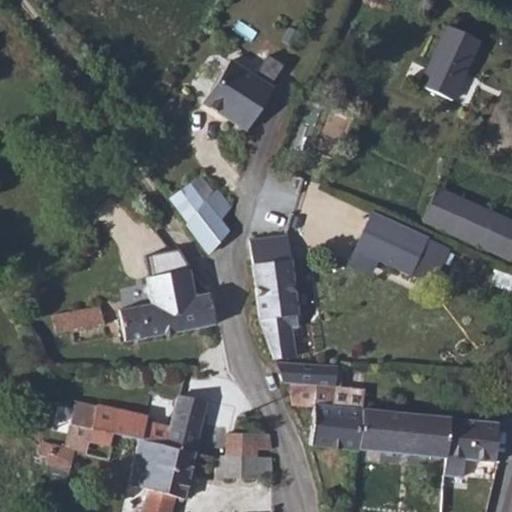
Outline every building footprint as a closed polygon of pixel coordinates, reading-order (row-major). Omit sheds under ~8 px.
[(429,104),(461,117),(487,59),(454,45),(429,104)] [(248,133),(280,87),(236,56),(203,102),(248,133)] [(174,194),(190,219),(218,200),(205,176),(174,194)] [(511,208),(455,182),(438,218),(511,254),(511,208)] [(228,218),(236,213),(226,195),(218,200),(190,219),(207,248),(230,233),(228,218)] [(371,214),(353,252),(408,278),(426,241),(371,214)] [(247,241),(254,323),(265,349),(273,361),(286,360),(283,318),(291,318),(282,238),(247,241)] [(156,300),(128,299),(128,332),(220,324),(218,290),(201,292),(202,269),(153,273),(156,300)] [(106,299),(61,301),(62,320),(108,317),(106,299)] [(349,361),(288,361),(296,373),(304,371),(307,392),(327,398),(316,436),(363,442),(366,402),(379,403),(379,382),(355,382),(355,375),(349,376),(349,361)] [(97,428),(127,438),(131,423),(154,430),(206,445),(219,393),(188,385),(180,414),(154,409),(156,404),(106,389),(97,428)] [(476,456),(511,460),(511,417),(379,403),(366,402),(363,442),(439,452),(459,455),(461,471),(476,472),(476,456)] [(263,423),(264,438),(280,437),(281,420),(263,423)] [(45,439),(59,443),(61,432),(49,426),(45,439)] [(195,489),(206,445),(154,430),(143,476),(160,481),(151,511),(177,511),(185,487),(195,489)] [(61,432),(59,443),(58,448),(81,452),(84,437),(61,432)] [(228,470),(278,469),(283,469),(281,447),(265,449),(233,452),(230,452),(229,452),(228,470)]
